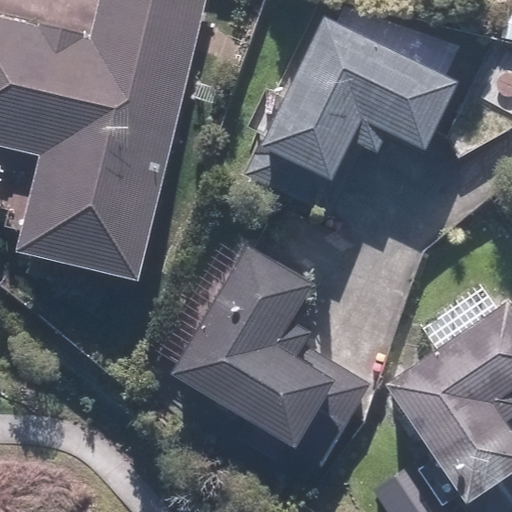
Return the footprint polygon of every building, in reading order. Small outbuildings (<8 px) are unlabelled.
[(206,0),(104,0),(95,40),(0,17),(0,143),(40,152),(19,244),(143,273),(206,0)] [(511,0),(500,41),(511,44),(511,0)] [(333,186),(353,142),(381,155),(390,133),(428,150),(461,75),(325,14),(252,177),(334,215),(344,191),(333,186)] [(313,329),(293,318),(313,284),(244,244),(171,370),(295,442),(336,372),(300,352),(313,329)] [(471,499),(511,469),(511,426),(506,419),(511,414),(511,305),(506,297),(389,380),(441,453),(422,466),(446,500),(463,489),(471,499)]
